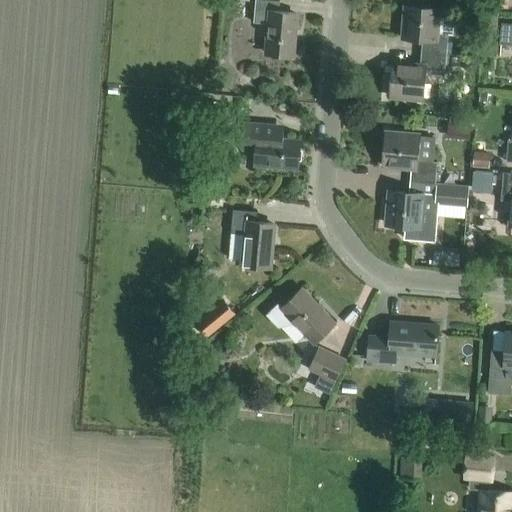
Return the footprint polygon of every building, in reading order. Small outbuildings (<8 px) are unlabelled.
[(265,53),(294,55),(298,16),(279,14),(280,2),(260,0),(255,0),(254,23),(268,24),(265,53)] [(468,0),(467,11),(482,13),(483,0),(468,0)] [(508,9),(508,0),(489,0),(488,7),(508,9)] [(454,19),(439,18),(440,10),(404,6),(402,38),(422,40),(421,52),(446,55),(448,35),(452,36),(454,19)] [(498,30),(498,14),(486,14),(485,30),(498,30)] [(511,24),(502,24),(500,44),(511,44),(511,24)] [(393,62),(390,98),(422,101),(425,74),(444,76),(446,55),(421,52),(420,64),(393,62)] [(451,67),(460,68),(461,58),(452,57),(451,67)] [(209,142),(233,144),(236,109),(212,107),(209,142)] [(299,140),(281,139),(282,126),(245,122),(243,150),(258,151),(257,166),(296,169),(299,140)] [(469,140),(471,125),(447,123),(446,138),(469,140)] [(410,181),(435,183),(437,162),(417,161),(419,134),(388,131),(384,167),(411,169),(410,181)] [(472,152),(471,168),(490,169),(491,153),(472,152)] [(511,173),(503,172),(501,200),(511,201),(509,226),(511,225),(511,173)] [(435,183),(410,181),(409,194),(388,192),(386,224),(405,226),(421,227),(423,203),(433,204),(435,184),(435,183)] [(421,227),(405,226),(404,241),(435,244),(438,208),(466,210),(468,187),(435,184),(433,204),(423,203),(421,227)] [(243,263),(272,266),(275,226),(256,224),(257,212),(233,210),(231,233),(245,235),(243,263)] [(436,251),(416,249),(415,261),(435,263),(436,251)] [(265,282),(266,267),(244,266),(244,282),(265,282)] [(335,322),(302,288),(282,307),(278,303),(265,315),(278,328),(295,324),(313,343),(335,322)] [(205,338),(234,314),(224,302),(195,325),(205,338)] [(395,363),(396,353),(436,356),(439,326),(391,322),(389,338),(369,336),(368,360),(395,363)] [(504,352),(492,351),(488,393),(507,394),(511,391),(511,380),(511,331),(506,331),(504,352)] [(318,347),(307,371),(335,384),(346,360),(318,347)] [(210,372),(211,362),(197,361),(195,387),(220,389),(221,377),(208,376),(208,372),(210,372)] [(427,400),(426,412),(407,410),(406,418),(470,423),(472,403),(427,400)] [(491,424),(492,407),(479,406),(478,423),(491,424)] [(402,450),(401,479),(422,480),(423,451),(402,450)] [(511,511),(511,492),(489,490),(490,481),(492,482),(494,457),(466,455),(464,479),(470,479),(469,489),(480,490),(477,511),(511,511)]
